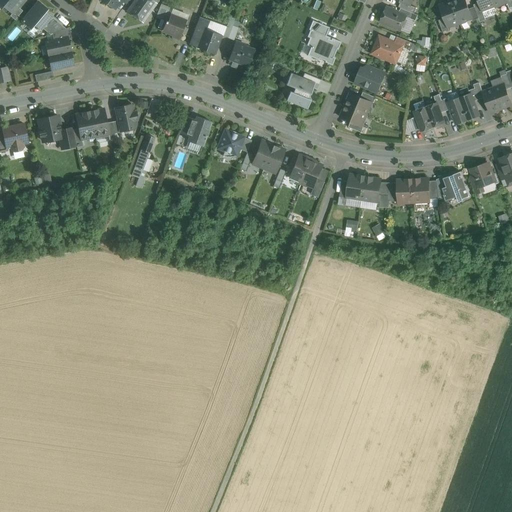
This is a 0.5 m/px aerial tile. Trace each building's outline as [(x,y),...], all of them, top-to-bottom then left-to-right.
[(7,0),(3,6),(12,13),(12,14),(18,7),(23,0),(7,0)] [(103,0),(114,8),(120,0),(103,0)] [(150,0),(136,0),(128,11),(142,21),(155,3),(150,0)] [(465,0),(455,0),(452,1),(460,23),(466,21),(465,20),(472,18),(472,17),(469,9),(465,0)] [(494,6),(491,0),(478,0),(479,3),(482,10),(485,18),(497,13),(495,7),(494,7),(494,6)] [(47,9),(38,1),(22,21),(31,28),(34,24),(41,29),(42,28),(50,19),(51,17),(44,12),(47,9)] [(416,8),(409,5),(401,1),(398,7),(401,8),(414,13),(416,8)] [(452,1),(440,6),(444,18),(447,26),(448,26),(454,24),(455,25),(460,23),(452,1)] [(482,10),(479,3),(474,5),(474,7),(479,18),(480,22),(486,20),(485,18),(482,10)] [(167,8),(160,5),(155,17),(166,21),(167,21),(170,15),(165,13),(167,8)] [(23,11),(18,7),(12,14),(12,13),(10,16),(15,20),(23,11)] [(474,7),(469,9),(472,17),(472,18),(473,21),(479,18),(474,7)] [(398,13),(386,8),(381,21),(401,30),(402,27),(404,26),(406,21),(405,19),(406,17),(398,13)] [(414,13),(401,8),(398,13),(406,17),(411,19),(414,13)] [(179,12),(177,17),(170,15),(167,21),(166,21),(162,30),(172,34),(172,36),(173,36),(173,35),(179,38),(179,39),(188,16),(179,12)] [(66,28),(53,17),(51,20),(50,19),(42,28),(50,35),(52,34),(66,28)] [(221,35),(206,30),(209,21),(200,17),(190,44),(197,47),(206,51),(207,49),(214,51),(213,53),(214,53),(221,35)] [(444,18),(438,20),(443,32),(449,30),(448,26),(447,26),(444,18)] [(329,28),(312,20),(309,29),(310,30),(307,37),(310,38),(307,45),(311,47),(307,55),(319,60),(319,59),(325,61),(325,62),(332,65),(335,58),(333,57),(337,49),(338,50),(341,42),(332,38),(331,40),(328,39),(329,37),(326,36),(329,28)] [(232,26),(227,24),(223,36),(228,38),(232,26)] [(232,26),(228,38),(234,40),(238,28),(232,26)] [(66,28),(52,34),(54,41),(68,38),(68,39),(71,38),(69,27),(68,28),(66,28)] [(395,42),(379,36),(372,53),(395,63),(402,46),(403,46),(395,42)] [(411,43),(397,37),(395,42),(403,46),(402,46),(409,49),(411,43)] [(54,41),(46,43),(49,56),(70,51),(68,39),(68,38),(54,41)] [(254,50),(235,43),(229,59),(248,66),(254,50)] [(419,46),(411,43),(409,49),(416,52),(419,46)] [(70,51),(49,56),(52,69),(73,65),(70,51)] [(425,70),(426,56),(418,55),(417,70),(425,70)] [(371,67),(368,72),(361,69),(355,82),(377,91),(383,79),(385,73),(371,67)] [(6,68),(0,69),(0,81),(9,80),(6,68)] [(52,71),(35,75),(36,82),(54,78),(52,71)] [(302,78),(290,73),(286,85),(295,88),(293,92),(290,91),(286,100),(307,109),(311,100),(308,98),(310,94),(311,95),(313,88),(315,83),(302,78)] [(321,80),(304,73),(302,78),(315,83),(313,88),(317,90),(321,80)] [(511,87),(507,74),(501,76),(504,85),(506,89),(511,87)] [(483,92),(479,82),(473,84),(475,88),(479,99),(484,97),(483,93),(483,92)] [(504,85),(494,89),(501,108),(511,104),(506,89),(504,85)] [(475,88),(469,90),(470,94),(473,102),(479,99),(475,88)] [(483,92),(483,93),(484,97),(490,112),(501,108),(494,89),(483,92)] [(376,97),(363,92),(361,97),(371,102),(373,103),(376,97)] [(450,100),(460,96),(458,92),(448,96),(450,100)] [(361,97),(351,93),(346,105),(366,114),(371,102),(361,97)] [(442,100),(440,94),(434,96),(436,103),(440,113),(446,111),(442,100)] [(473,102),(470,94),(460,98),(468,120),(478,116),(473,102)] [(447,98),(442,100),(446,111),(451,109),(449,102),(447,98)] [(449,102),(451,109),(457,124),(468,120),(460,98),(449,102)] [(135,110),(146,111),(146,102),(136,101),(135,110)] [(440,113),(436,103),(426,107),(433,127),(444,123),(440,113)] [(132,104),(116,108),(118,121),(121,131),(134,128),(136,124),(135,120),(137,119),(136,112),(133,112),(132,104)] [(366,114),(346,105),(341,117),(351,122),(361,126),(366,114)] [(433,127),(426,107),(415,111),(417,116),(421,128),(422,131),(433,127)] [(103,109),(97,110),(96,110),(90,111),(95,137),(108,134),(109,134),(106,123),(103,109)] [(89,112),(83,113),(82,113),(76,114),(79,129),(81,140),(82,140),(95,137),(90,111),(89,111),(89,112)] [(58,116),(38,120),(40,129),(39,132),(40,137),(42,139),(43,141),(59,138),(62,137),(61,130),(58,116)] [(195,119),(186,116),(180,133),(189,136),(195,119)] [(211,122),(196,116),(195,119),(189,136),(187,141),(203,146),(211,122)] [(417,116),(411,118),(415,130),(421,128),(417,116)] [(118,121),(112,122),(115,134),(121,132),(121,131),(118,121)] [(112,122),(106,123),(109,134),(108,134),(110,141),(116,139),(115,134),(112,122)] [(361,126),(351,122),(348,127),(361,132),(364,127),(361,126)] [(24,124),(2,128),(3,133),(6,147),(7,147),(11,146),(11,149),(15,151),(21,150),(23,146),(22,143),(28,142),(24,124)] [(73,128),(61,130),(62,137),(59,138),(61,149),(76,146),(76,145),(73,130),(73,128)] [(79,129),(73,130),(76,145),(76,146),(77,147),(83,146),(82,140),(81,140),(79,129)] [(245,138),(225,130),(222,137),(220,142),(218,148),(224,151),(223,156),(224,156),(227,157),(230,157),(233,156),(236,156),(239,149),(241,143),(243,143),(245,138)] [(147,135),(135,167),(142,169),(154,138),(147,135)] [(251,141),(245,138),(243,143),(241,143),(239,149),(247,152),(251,141)] [(273,146),(261,141),(252,163),(264,168),(273,146)] [(284,150),(273,146),(264,168),(275,172),(284,150)] [(247,152),(240,169),(246,172),(253,155),(247,152)] [(511,153),(500,158),(502,163),(496,165),(501,181),(511,177),(511,179),(511,153)] [(292,156),(286,171),(285,172),(291,174),(298,158),(292,156)] [(291,174),(290,177),(296,179),(297,182),(301,183),(311,161),(298,156),(298,158),(291,174)] [(323,166),(311,161),(301,183),(305,185),(308,184),(314,187),(317,179),(322,168),(323,166)] [(488,163),(472,168),(478,184),(479,187),(482,186),(495,181),(488,163)] [(329,171),(322,168),(317,179),(325,182),(329,171)] [(286,171),(280,169),(273,186),(279,188),(285,172),(286,171)] [(461,172),(444,178),(444,177),(437,179),(437,181),(439,197),(444,195),(446,201),(457,196),(459,202),(463,200),(463,199),(470,196),(461,172)] [(358,175),(350,174),(349,181),(347,198),(362,200),(366,176),(365,176),(359,175),(358,175)] [(372,177),(366,176),(362,200),(377,203),(379,195),(381,182),(381,178),(373,177),(372,177)] [(428,178),(420,178),(419,178),(413,179),(414,203),(430,202),(430,199),(429,181),(428,178)] [(413,179),(406,179),(405,179),(397,180),(398,183),(398,201),(399,204),(414,203),(413,179),(412,179),(413,179)] [(342,180),(340,197),(347,198),(349,181),(342,180)] [(437,181),(429,181),(430,199),(439,198),(439,197),(437,181)] [(389,182),(381,182),(379,195),(388,195),(389,182)] [(398,183),(389,182),(388,195),(388,201),(398,201),(398,183)] [(478,184),(472,186),(476,194),(483,191),(482,186),(479,187),(478,184)] [(357,235),(358,220),(347,219),(346,230),(341,229),(341,233),(357,235)] [(379,223),(372,227),(379,240),(387,236),(379,223)]
